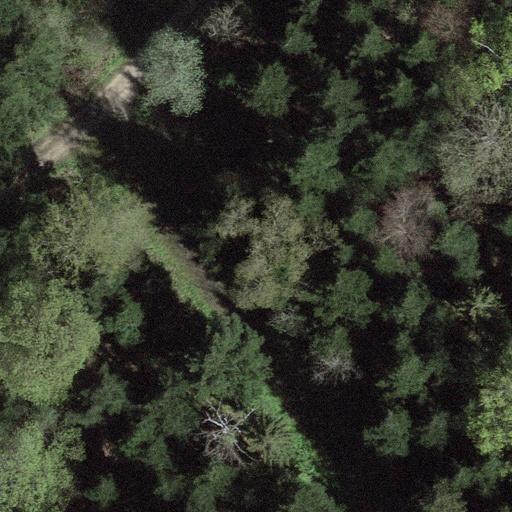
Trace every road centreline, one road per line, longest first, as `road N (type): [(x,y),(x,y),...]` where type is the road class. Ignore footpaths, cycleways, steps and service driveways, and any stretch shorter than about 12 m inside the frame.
road 1 (track): [(339,511),(294,452),(182,257),(132,143),(116,0)]
road 2 (track): [(205,0),(0,211)]
